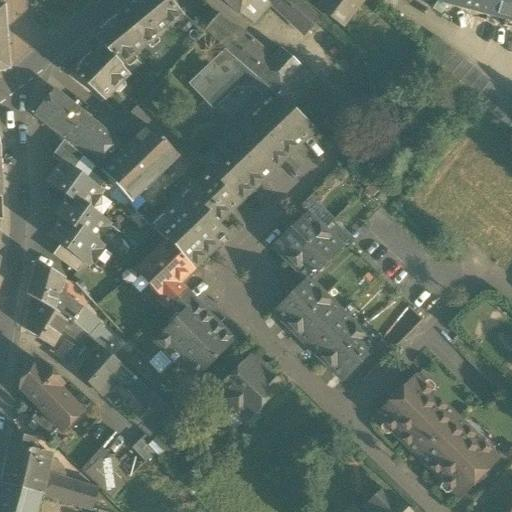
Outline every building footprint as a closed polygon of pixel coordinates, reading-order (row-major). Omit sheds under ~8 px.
[(136,0),(128,7),(156,38),(182,17),(182,16),(166,0),(136,0)] [(223,0),(237,14),(238,14),(252,0),(223,0)] [(252,0),(238,14),(252,24),(272,5),(268,1),(269,0),(252,0)] [(272,5),(306,35),(319,21),(295,0),(269,0),(268,1),(272,5)] [(323,0),(317,9),(342,29),(365,0),(323,0)] [(511,0),(436,0),(435,3),(504,22),(502,27),(511,30),(511,0)] [(120,68),(156,38),(128,7),(91,37),(98,45),(120,68)] [(212,38),(257,78),(271,62),(270,61),(262,49),(240,31),(229,25),(218,15),(204,31),(212,38)] [(422,55),(431,63),(446,46),(436,37),(422,55)] [(128,76),(120,68),(98,45),(69,75),(102,102),(128,76)] [(431,63),(500,123),(511,108),(511,103),(446,46),(431,63)] [(273,94),(276,97),(301,68),(281,50),(270,61),(271,62),(257,78),(274,93),(273,94)] [(201,163),(209,173),(238,204),(315,131),(307,124),(289,108),(276,97),(273,94),(271,92),(224,51),(187,86),(212,112),(236,90),(253,90),(261,96),(260,114),(252,122),(250,119),(241,119),(241,133),(229,144),(225,140),(201,163)] [(276,97),(289,108),(313,80),(301,68),(276,97)] [(92,164),(100,173),(122,151),(113,142),(113,139),(53,91),(33,115),(33,117),(92,164)] [(511,125),(511,108),(500,123),(508,130),(511,125)] [(148,127),(122,151),(100,173),(130,204),(137,198),(178,158),(148,127)] [(61,164),(71,172),(82,157),(63,142),(51,158),(61,165),(61,164)] [(71,172),(84,181),(94,168),(82,157),(71,172)] [(68,198),(69,198),(88,212),(89,212),(102,194),(84,181),(71,172),(61,164),(61,165),(47,183),(68,198)] [(209,173),(200,181),(230,212),(238,204),(209,173)] [(215,226),(230,212),(200,181),(151,229),(165,244),(166,243),(192,270),(193,270),(226,238),(215,226)] [(88,212),(69,198),(68,198),(55,216),(61,220),(62,220),(96,245),(97,244),(109,227),(89,212),(88,212)] [(272,248),(305,281),(307,279),(308,281),(341,248),(306,214),(305,214),(272,248)] [(103,248),(97,244),(96,245),(62,220),(61,220),(49,238),(60,246),(84,264),(89,267),(103,248)] [(177,284),(192,270),(166,243),(165,244),(166,244),(136,273),(160,298),(161,299),(177,284)] [(52,256),(76,274),(84,264),(60,246),(52,256)] [(40,304),(53,312),(58,298),(64,281),(34,264),(26,295),(40,304)] [(376,348),(308,281),(307,279),(305,281),(273,313),(342,382),(376,348)] [(166,311),(168,309),(185,293),(177,284),(161,299),(160,298),(156,302),(166,311)] [(194,303),(185,293),(168,309),(177,318),(178,319),(194,303)] [(69,303),(58,298),(53,312),(67,321),(72,324),(82,310),(69,303)] [(184,372),(195,382),(234,342),(194,303),(178,319),(177,318),(154,342),(164,352),(173,352),(184,363),(184,372)] [(51,347),(62,331),(67,321),(53,312),(40,304),(24,331),(33,336),(51,347)] [(72,324),(88,337),(98,326),(82,310),(72,324)] [(72,324),(67,321),(62,331),(80,345),(88,337),(72,324)] [(116,344),(98,326),(88,337),(90,340),(102,351),(106,354),(116,344)] [(121,366),(106,354),(102,351),(80,376),(102,397),(118,380),(126,386),(134,378),(121,366)] [(242,421),(244,422),(258,408),(279,386),(251,358),(216,394),(242,421)] [(57,430),(61,433),(82,414),(59,389),(62,386),(44,367),(41,370),(34,364),(24,362),(20,390),(39,411),(57,430)] [(133,425),(152,442),(177,417),(175,416),(134,378),(126,386),(150,408),(133,425)] [(376,417),(417,458),(456,418),(415,378),(401,392),(401,398),(395,403),(390,403),(376,417)] [(401,392),(390,403),(395,403),(401,398),(401,392)] [(231,433),(243,444),(268,418),(258,408),(244,422),(242,421),(231,433)] [(31,419),(48,438),(57,430),(39,411),(31,419)] [(498,459),(456,418),(417,458),(458,499),(472,485),(472,479),(478,474),(483,474),(498,459)] [(1,484),(39,495),(44,475),(45,475),(50,459),(32,440),(12,436),(1,484)] [(112,472),(120,464),(107,452),(87,473),(110,494),(122,481),(112,472)] [(472,485),(483,474),(478,474),(472,479),(472,485)] [(97,490),(45,475),(44,475),(39,495),(38,495),(41,496),(91,511),(92,510),(97,490)] [(36,511),(41,496),(38,495),(39,495),(1,484),(0,488),(0,511),(36,511)] [(369,511),(404,511),(383,490),(365,508),(369,511)]
